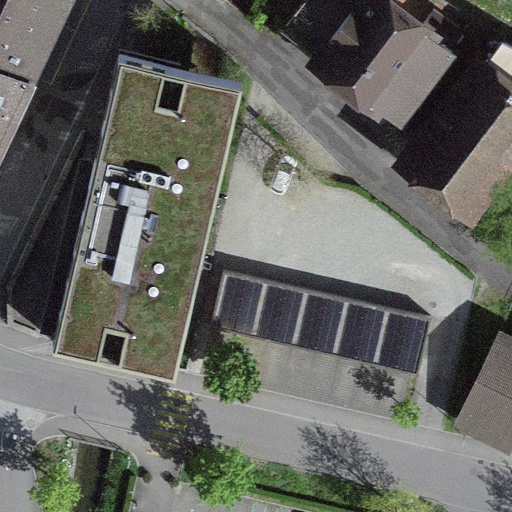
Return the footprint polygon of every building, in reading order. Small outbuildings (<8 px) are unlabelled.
[(51,0),(0,0),(0,60),(32,75),(57,21),(44,15),(51,0)] [(399,118),(452,47),(433,33),(434,31),(393,0),(300,0),(280,27),(316,53),(314,56),(379,104),(380,103),(399,118)] [(511,41),(506,38),(492,57),(489,55),(415,153),(471,196),(511,141),(511,41)] [(197,66),(193,65),(120,48),(52,340),(111,354),(146,288),(197,66)] [(0,105),(9,86),(24,93),(32,75),(0,60),(0,105)] [(212,326),(416,372),(418,373),(431,315),(223,268),(210,325),(212,326)] [(511,432),(511,342),(497,335),(456,416),(508,442),(511,432)]
